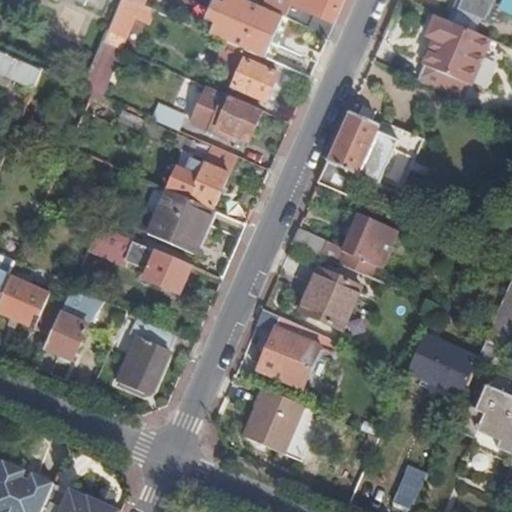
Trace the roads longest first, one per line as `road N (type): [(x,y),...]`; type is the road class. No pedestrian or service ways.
road 1 (residential): [(375,0),(170,459)]
road 2 (residential): [(0,384),(170,459)]
road 3 (residential): [(170,459),(289,511)]
